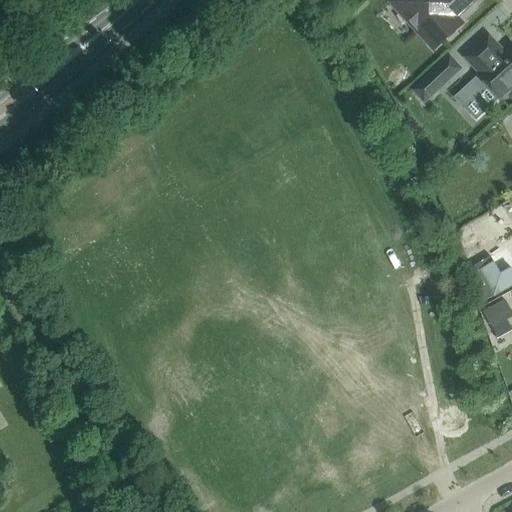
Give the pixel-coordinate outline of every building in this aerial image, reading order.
[(423,25),(439,43),(460,23),(454,18),(473,1),(471,0),(396,0),(393,3),(418,30),(423,25)] [(478,76),(499,99),(511,87),(511,44),(504,52),(489,36),(465,58),(480,74),(478,76)] [(424,103),(447,82),(462,69),(451,56),(413,91),(424,103)] [(66,255),(61,259),(87,291),(151,239),(151,240),(152,239),(151,237),(150,239),(138,225),(140,223),(138,222),(137,223),(126,209),(127,208),(126,206),(72,250),(72,251),(67,255),(67,254),(66,255)] [(469,269),(481,305),(511,287),(511,270),(501,276),(491,257),(469,269)]
